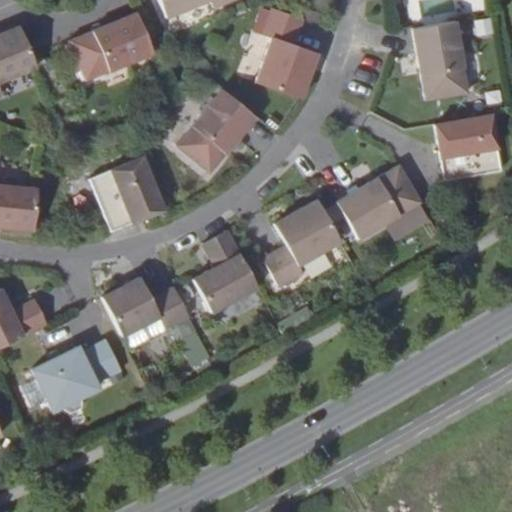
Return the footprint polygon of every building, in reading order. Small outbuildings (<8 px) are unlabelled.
[(157,0),(165,18),(207,0),(208,0),(212,8),(231,0),(157,0)] [(452,0),(417,0),(420,17),(454,11),(452,0)] [(301,20),(271,8),(262,35),(270,38),(254,83),(299,99),(316,54),(292,45),(301,20)] [(152,53),(135,13),(68,41),(84,81),(152,53)] [(453,21),(411,29),(424,101),(466,93),(453,21)] [(0,81),(35,67),(18,26),(0,33),(0,95),(1,95),(0,92),(0,81)] [(254,117),(221,90),(174,146),(208,173),(254,117)] [(490,115),(433,125),(443,181),(499,171),(490,115)] [(162,210),(141,157),(88,179),(109,232),(162,210)] [(398,166),(335,203),(356,239),(420,202),(398,166)] [(0,227),(31,231),(36,189),(0,185),(0,227)] [(339,242),(315,200),(273,224),(285,246),(262,259),(277,287),(302,273),(298,265),(339,242)] [(225,231),(202,244),(214,267),(192,279),(210,313),(256,287),(225,231)] [(138,278),(100,297),(120,336),(157,317),(164,329),(188,317),(173,288),(150,300),(138,278)] [(0,291),(0,346),(45,325),(33,300),(10,311),(0,291)] [(49,361),(31,370),(51,411),(61,406),(63,410),(69,414),(80,409),(81,401),(79,397),(98,389),(95,384),(120,371),(105,340),(79,352),(77,347),(59,356),(49,361)] [(46,355),(49,361),(59,356),(56,350),(46,355)]
